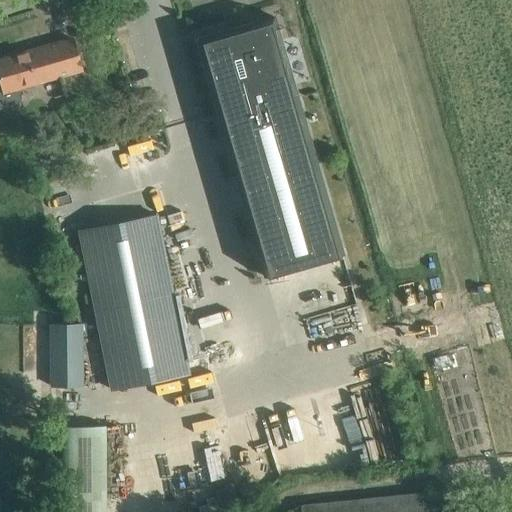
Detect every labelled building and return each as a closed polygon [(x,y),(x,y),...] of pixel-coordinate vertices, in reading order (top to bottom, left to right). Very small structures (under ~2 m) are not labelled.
[(253,25),(226,33),(226,31),(197,39),(212,90),(214,90),(220,113),(218,113),(266,277),(342,255),(274,17),(252,23),(253,25)] [(0,81),(0,107),(22,101),(19,88),(81,70),(72,39),(0,59),(0,77),(1,81),(0,81)] [(190,373),(157,215),(79,231),(111,389),(190,373)] [(83,385),(82,324),(50,324),(51,386),(83,385)] [(63,511),(105,511),(106,425),(62,426),(63,511)] [(422,511),(420,493),(301,505),(301,511),(422,511)]
